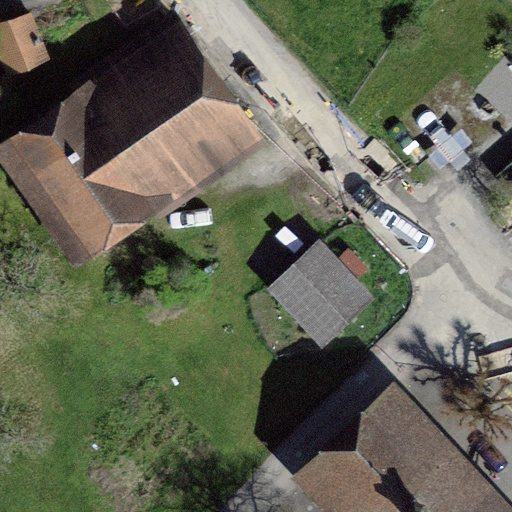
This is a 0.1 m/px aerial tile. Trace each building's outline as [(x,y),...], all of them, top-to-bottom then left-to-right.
[(0,56),(6,72),(47,54),(29,13),(0,21),(0,56)] [(18,149),(80,238),(249,120),(187,31),(18,149)] [(511,188),(511,161),(499,172),(511,188)] [(319,243),(272,287),(320,338),(367,294),(319,243)] [(390,399),(311,472),(348,511),(495,511),(460,474),(390,399)]
